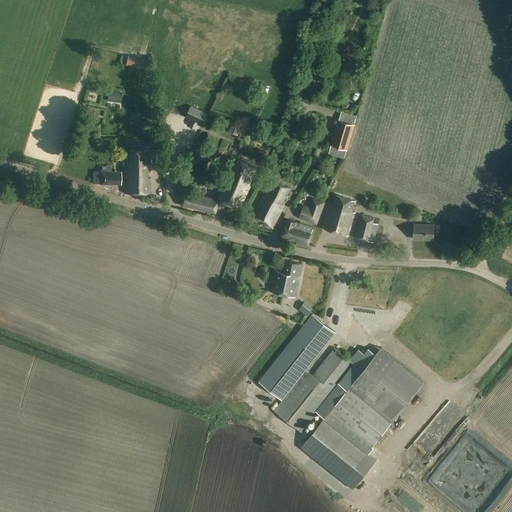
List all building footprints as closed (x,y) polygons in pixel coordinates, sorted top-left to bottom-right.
[(125,66),(143,70),(145,61),(127,57),(125,66)] [(355,91),(351,99),(357,102),(361,94),(355,91)] [(207,114),(190,106),(185,118),(202,126),(207,114)] [(329,154),(345,158),(354,125),(338,120),(329,154)] [(236,123),(232,133),(237,135),(241,125),(236,123)] [(125,193),(150,192),(149,178),(147,178),(147,171),(149,171),(149,158),(146,158),(146,145),(128,145),(128,158),(125,158),(125,193)] [(185,151),(185,163),(200,163),(200,155),(192,155),(192,151),(185,151)] [(219,200),(220,200),(240,209),(250,187),(248,186),(257,167),(240,160),(232,178),(229,176),(219,200)] [(101,171),(100,184),(121,185),(122,172),(101,171)] [(272,228),(292,190),(275,182),(270,192),(268,191),(265,196),(264,196),(252,218),(259,222),(260,220),(266,224),(266,225),(272,228)] [(184,204),(217,212),(220,200),(203,196),(204,191),(185,186),(184,192),(187,192),(184,204)] [(352,211),(355,200),(337,194),(334,206),(330,205),(323,228),(347,235),(354,211),(352,211)] [(325,203),(313,198),(309,209),(304,207),(300,217),(317,224),(325,203)] [(361,214),(355,237),(374,243),(379,224),(373,223),(375,218),(361,214)] [(307,246),(313,228),(297,223),(296,225),(286,222),(282,235),(297,240),(296,243),(307,246)] [(434,240),(434,225),(414,224),(414,240),(434,240)] [(295,297),(302,264),(286,260),(284,271),(275,270),(270,291),(295,297)] [(317,412),(340,384),(355,365),(334,347),(312,374),(306,370),(335,333),(313,315),(259,381),(282,400),(274,410),(302,432),(317,412)] [(340,384),(317,412),(325,419),(301,449),(353,490),(377,460),(368,453),(424,382),(382,348),(348,390),(340,384)] [(236,409),(244,403),(239,397),(232,403),(236,409)] [(244,416),(249,409),(243,404),(237,410),(244,416)] [(448,489),(465,500),(468,495),(479,494),(482,496),(484,493),(488,492),(491,488),(488,466),(474,457),(467,458),(467,451),(462,448),(456,449),(434,483),(447,491),(448,489)] [(405,490),(403,494),(413,501),(416,497),(405,490)]
